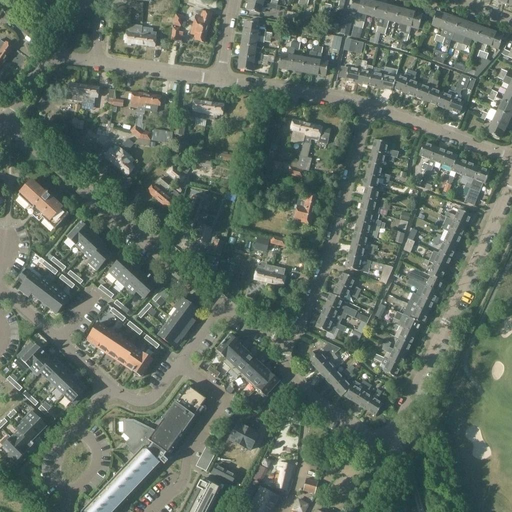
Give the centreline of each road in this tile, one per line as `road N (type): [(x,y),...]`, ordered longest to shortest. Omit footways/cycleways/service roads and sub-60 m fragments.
road 1 (residential): [(387,444),(511,177)]
road 2 (residential): [(220,304),(3,124)]
road 3 (residential): [(365,106),(327,259),(287,342)]
road 4 (residential): [(178,364),(215,392),(219,406),(189,448),(178,487),(150,511)]
road 5 (residential): [(365,106),(511,159)]
road 6 (residential): [(287,342),(285,367),(308,397),(387,444)]
road 7 (residential): [(365,106),(220,80)]
road 8 (residential): [(110,387),(0,294)]
road 9 (residential): [(220,80),(95,60)]
